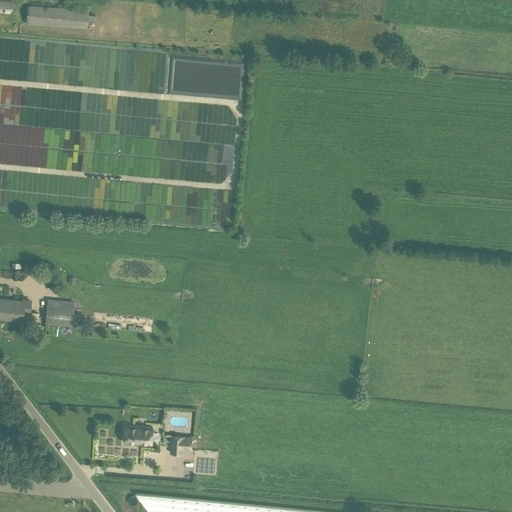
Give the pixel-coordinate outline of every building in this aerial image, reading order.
[(0,0),(0,8),(12,8),(12,0),(0,0)] [(37,7),(24,6),(24,18),(83,22),(85,4),(37,1),(37,7)] [(0,298),(0,318),(22,320),(22,312),(29,313),(31,300),(23,300),(23,301),(0,298)] [(46,304),(44,323),(71,326),(73,307),(46,304)] [(126,425),(125,443),(151,444),(152,427),(126,425)] [(171,435),(170,452),(182,453),(183,448),(191,448),(191,436),(171,435)] [(335,511),(135,493),(149,511),(335,511)]
